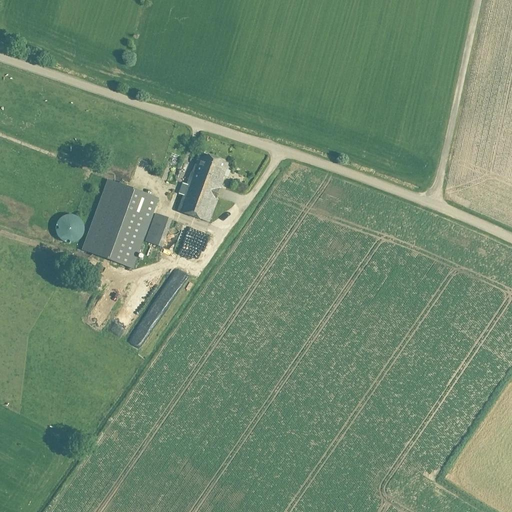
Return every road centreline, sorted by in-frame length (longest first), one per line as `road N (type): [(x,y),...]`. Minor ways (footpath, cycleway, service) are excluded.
road 1 (unclassified): [(511,237),(290,150),(0,54)]
road 2 (track): [(431,201),(477,0)]
